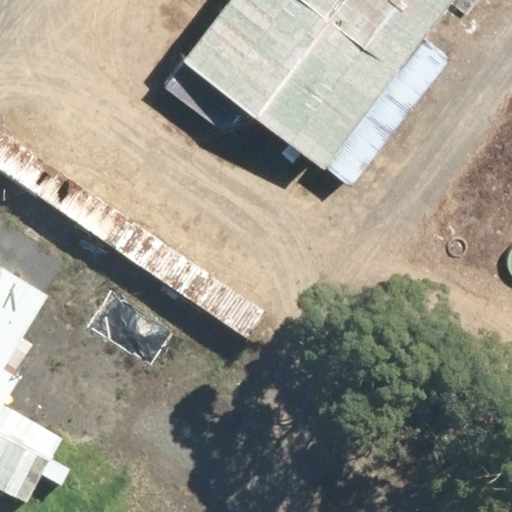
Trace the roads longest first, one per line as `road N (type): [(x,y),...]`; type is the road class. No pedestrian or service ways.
road 1 (track): [(511,16),(333,252),(254,229),(131,150),(15,140)]
road 2 (track): [(333,252),(312,311),(309,437),(319,511)]
road 3 (track): [(333,252),(511,351)]
